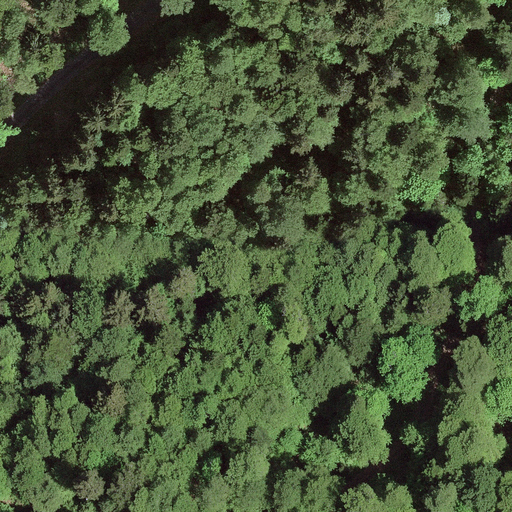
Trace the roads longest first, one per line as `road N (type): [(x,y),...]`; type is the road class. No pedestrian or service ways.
road 1 (track): [(511,58),(485,150),(445,399)]
road 2 (unclassified): [(0,137),(55,77),(153,0)]
